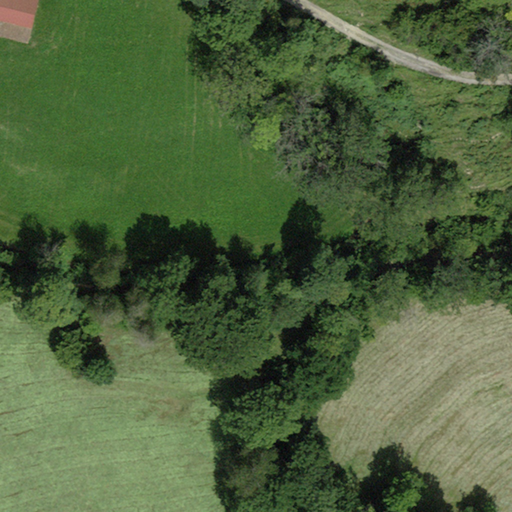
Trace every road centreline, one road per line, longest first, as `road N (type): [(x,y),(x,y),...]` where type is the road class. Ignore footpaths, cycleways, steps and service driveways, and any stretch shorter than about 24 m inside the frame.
road 1 (track): [(0,261),(231,309),(511,252)]
road 2 (track): [(295,0),(393,54),(511,81)]
